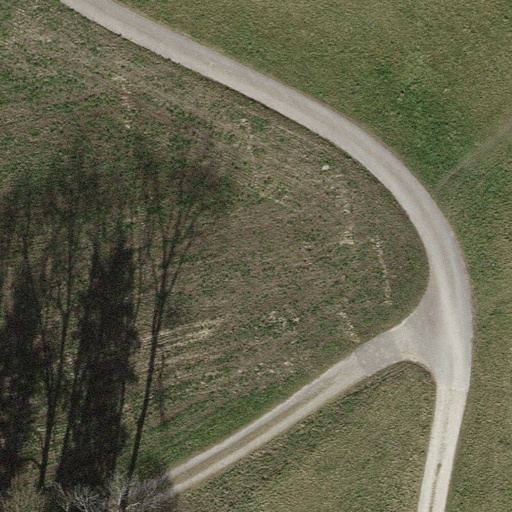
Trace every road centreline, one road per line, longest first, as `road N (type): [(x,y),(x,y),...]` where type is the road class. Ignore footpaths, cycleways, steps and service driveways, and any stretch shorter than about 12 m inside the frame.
road 1 (track): [(457,305),(411,170),(144,44),(86,0)]
road 2 (track): [(457,305),(259,433),(113,511)]
road 3 (track): [(434,511),(457,402),(457,305)]
